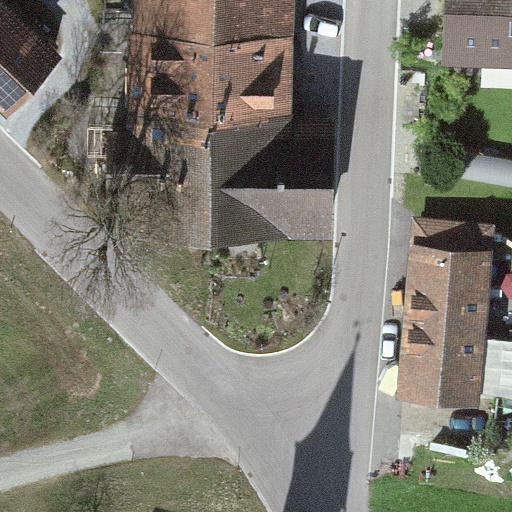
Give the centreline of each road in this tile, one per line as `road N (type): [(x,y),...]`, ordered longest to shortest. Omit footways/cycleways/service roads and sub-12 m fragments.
road 1 (unclassified): [(300,478),(357,346),(378,0)]
road 2 (tertiary): [(300,478),(0,172)]
road 3 (track): [(0,473),(204,420),(232,402)]
